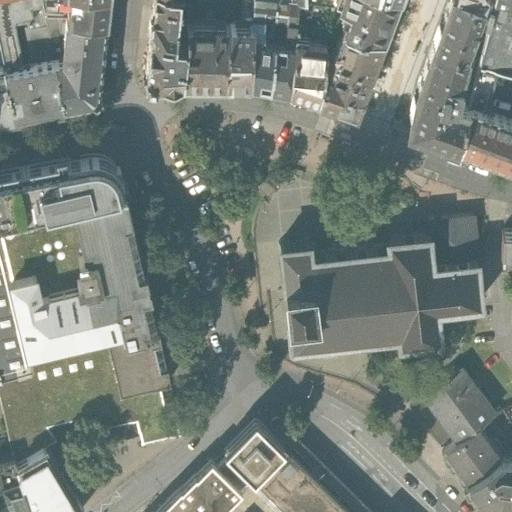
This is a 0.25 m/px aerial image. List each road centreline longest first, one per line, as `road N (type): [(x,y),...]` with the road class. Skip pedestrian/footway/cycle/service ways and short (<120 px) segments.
road 1 (residential): [(253,393),(209,277),(126,117)]
road 2 (residential): [(373,144),(297,116),(229,108),(126,117)]
road 3 (residential): [(253,393),(324,413),(433,511)]
road 4 (residential): [(253,393),(109,511)]
road 5 (residential): [(373,144),(427,0)]
road 6 (residential): [(511,191),(373,144)]
road 7 (residential): [(0,141),(126,117)]
